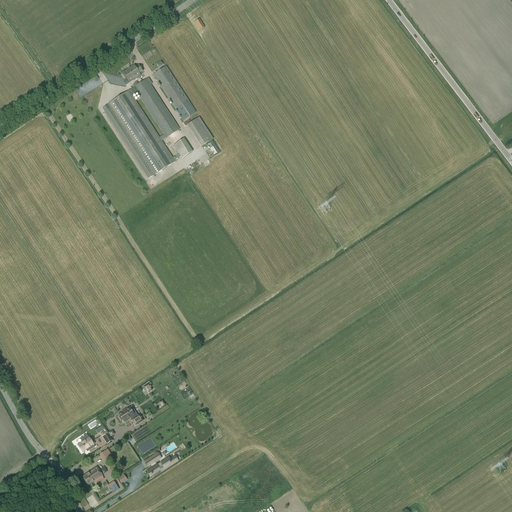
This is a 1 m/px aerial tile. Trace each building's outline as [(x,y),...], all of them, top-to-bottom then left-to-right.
[(204,27),(199,19),(195,22),(200,30),(204,27)] [(128,81),(132,79),(134,81),(141,76),(139,73),(142,71),(138,65),(135,68),(134,66),(123,73),(128,81)] [(196,112),(165,66),(153,75),(183,121),(196,112)] [(134,88),(131,90),(134,95),(137,93),(164,135),(159,138),(161,141),(179,130),(148,82),(150,81),(148,78),(133,88),(134,88)] [(173,146),(178,154),(172,158),(161,141),(159,138),(132,96),(134,95),(131,90),(129,91),(128,91),(108,105),(110,108),(104,112),(148,179),(154,175),(181,158),(181,159),(192,152),(183,139),(173,146)] [(213,139),(199,117),(186,126),(200,147),(213,139)] [(130,417),(132,420),(135,425),(143,420),(139,415),(137,416),(131,407),(129,408),(125,410),(125,409),(121,412),(122,413),(119,415),(123,422),(127,419),(130,417)] [(107,444),(112,440),(107,433),(102,437),(107,444)] [(77,445),(82,452),(88,449),(89,451),(95,447),(93,445),(95,444),(93,441),(91,442),(86,434),(80,438),(82,442),(77,445)] [(104,460),(110,456),(107,450),(100,454),(104,460)] [(157,454),(149,459),(152,464),(160,459),(157,454)] [(157,465),(149,470),(153,476),(160,471),(161,472),(177,461),(175,458),(169,461),(168,458),(160,463),(162,467),(159,469),(157,465)] [(102,476),(96,467),(82,477),(88,486),(102,476)] [(121,484),(126,480),(122,474),(117,478),(121,484)] [(118,489),(114,482),(108,486),(113,492),(118,489)]
